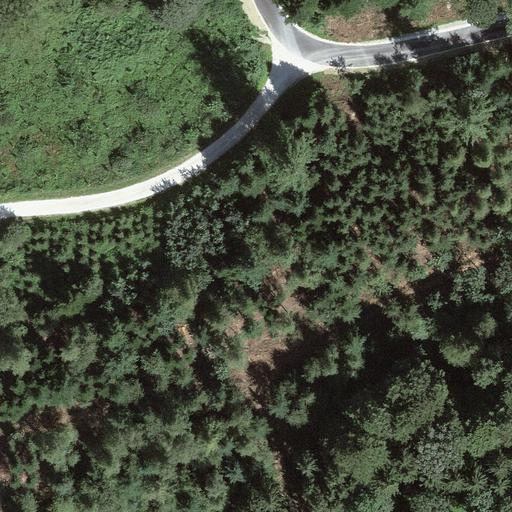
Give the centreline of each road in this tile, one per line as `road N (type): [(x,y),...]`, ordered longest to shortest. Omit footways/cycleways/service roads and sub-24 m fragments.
road 1 (track): [(0,217),(139,191),(190,169),(272,91),(295,51)]
road 2 (track): [(264,0),(275,31),(295,51),(369,53),(511,28)]
